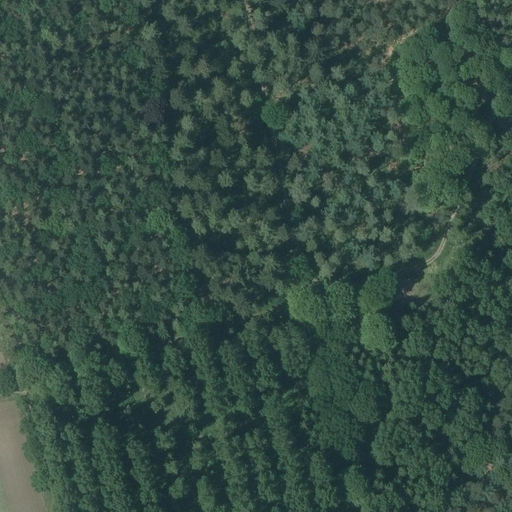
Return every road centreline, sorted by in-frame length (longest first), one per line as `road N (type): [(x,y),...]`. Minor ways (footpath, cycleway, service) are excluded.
road 1 (track): [(0,393),(415,273),(511,44)]
road 2 (track): [(245,0),(303,305)]
